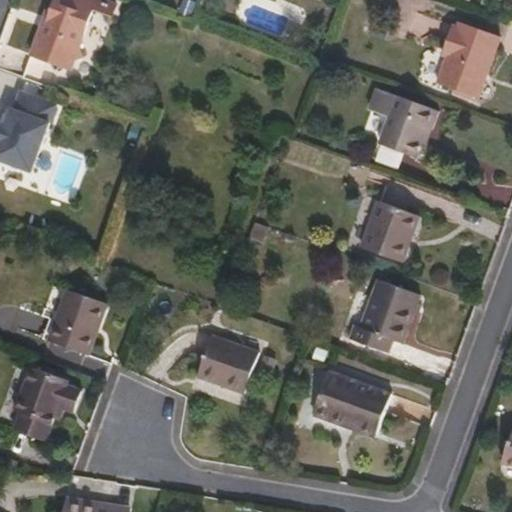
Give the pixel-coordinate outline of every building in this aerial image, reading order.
[(88,6),(71,0),(49,0),(41,23),(37,22),(18,73),(55,86),(63,62),(80,55),(75,44),(88,6)] [(477,97),(499,37),(459,23),(457,28),(451,26),(440,55),(446,57),(436,82),(477,97)] [(0,157),(28,168),(53,101),(17,88),(11,106),(8,104),(3,120),(0,119),(0,157)] [(430,130),(436,112),(396,97),(378,145),(414,158),(425,128),(430,130)] [(402,263),(420,218),(378,202),(361,248),(402,263)] [(399,345),(417,297),(378,283),(359,331),(353,329),(347,341),(384,355),(389,342),(399,345)] [(96,330),(105,305),(68,292),(48,343),(82,355),(93,328),(96,330)] [(86,357),(96,330),(93,328),(82,355),(86,357)] [(242,398),(257,357),(211,340),(196,381),(242,398)] [(66,389),(68,384),(32,370),(15,414),(20,416),(13,432),(46,444),(58,410),(73,415),(81,394),(66,389)] [(375,435),(389,397),(328,374),(311,418),(343,430),(346,424),(375,435)] [(373,441),(375,435),(346,424),(343,430),(373,441)] [(511,431),(499,463),(511,467),(511,431)] [(102,511),(85,509),(85,504),(64,501),(61,511),(102,511)]
